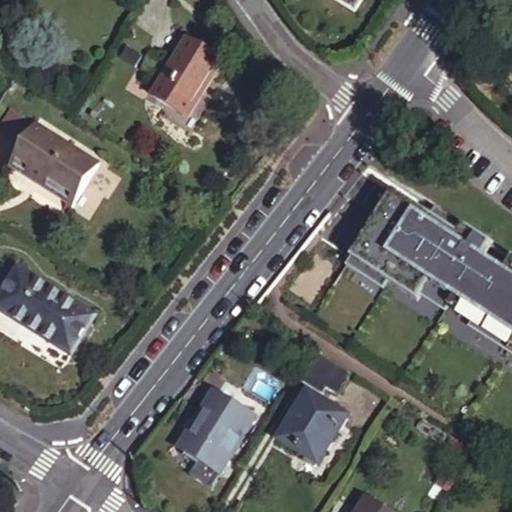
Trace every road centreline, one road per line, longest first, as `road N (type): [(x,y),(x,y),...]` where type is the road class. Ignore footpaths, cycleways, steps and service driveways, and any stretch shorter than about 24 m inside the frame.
road 1 (residential): [(365,105),(69,484)]
road 2 (residential): [(365,105),(300,60),(250,0)]
road 3 (unclassified): [(401,57),(511,160)]
